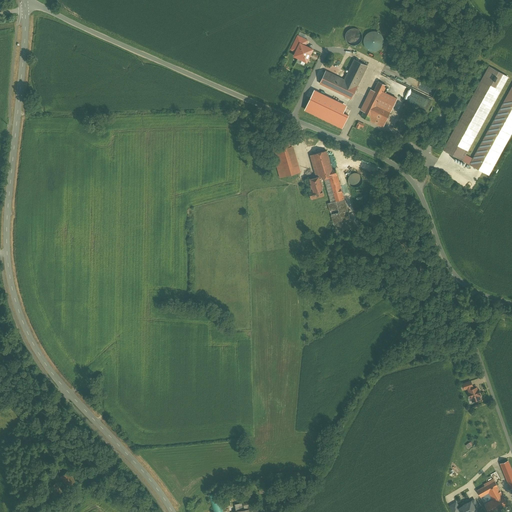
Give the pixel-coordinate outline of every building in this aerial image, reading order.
[(355,29),(352,29),(348,31),(346,33),(345,36),(345,40),(346,43),(349,46),(352,47),(356,47),(359,45),(361,43),(362,39),(362,36),(360,33),(358,30),(355,29)] [(363,39),(363,42),(364,46),(366,48),(369,51),(372,52),(375,51),(378,50),(381,48),(383,45),(383,42),(383,39),(382,36),(380,33),(377,32),(373,31),(370,32),(367,33),(365,36),(363,39)] [(307,63),(314,49),(306,45),(309,40),(297,35),(290,50),(295,52),(293,56),(307,63)] [(354,59),(344,80),(325,71),(320,83),(352,99),(358,87),(357,86),(367,66),(354,59)] [(488,66),(442,150),(462,161),(508,77),(488,66)] [(388,81),(380,77),(368,102),(376,106),(380,99),(385,102),(390,91),(410,101),(414,94),(388,81)] [(511,85),(469,165),(489,176),(511,133),(511,85)] [(340,100),(322,91),(317,100),(326,105),(324,108),(334,113),(340,100)] [(305,109),(307,110),(316,95),(314,94),(305,109)] [(376,106),(368,102),(361,117),(383,127),(390,112),(376,106)] [(297,173),(289,142),(272,148),(280,178),(297,173)] [(332,170),(326,151),(313,154),(319,177),(320,177),(320,179),(324,178),(331,203),(344,199),(335,169),(332,170)] [(361,183),(361,180),(360,178),(359,175),(357,174),(354,173),(351,174),(349,176),(347,178),(347,181),(348,183),(349,186),(351,187),(354,187),(357,187),(359,185),(361,183)] [(319,177),(309,180),(312,190),(308,191),(311,199),(324,196),(322,188),(323,187),(320,179),(320,177),(319,177)] [(344,199),(331,203),(328,203),(336,233),(352,228),(344,199)] [(476,388),(473,389),(472,387),(468,388),(469,393),(468,393),(470,398),(472,397),(474,401),(480,399),(479,395),(480,394),(478,390),(477,390),(476,388)] [(511,471),(508,461),(500,464),(506,479),(511,476),(511,471)] [(67,471),(60,477),(67,486),(75,481),(67,471)] [(483,485),(478,486),(479,489),(494,481),(493,479),(484,484),(484,485),(483,485)] [(479,489),(476,490),(480,498),(481,497),(485,504),(484,505),(488,511),(494,511),(508,505),(502,495),(494,481),(479,489)] [(62,491),(55,483),(51,487),(57,495),(62,491)] [(223,511),(219,493),(210,495),(214,511),(223,511)] [(254,498),(242,500),(243,503),(235,505),(236,511),(256,508),(254,498)] [(471,501),(459,508),(461,511),(473,511),(476,510),(475,509),(478,507),(474,500),(471,501)]
